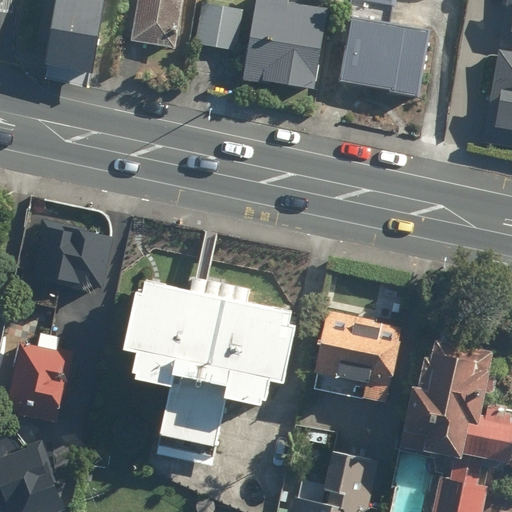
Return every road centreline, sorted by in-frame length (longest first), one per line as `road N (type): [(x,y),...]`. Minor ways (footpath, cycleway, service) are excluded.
road 1 (primary): [(511,229),(0,120)]
road 2 (unknown): [(55,132),(23,188),(0,294)]
